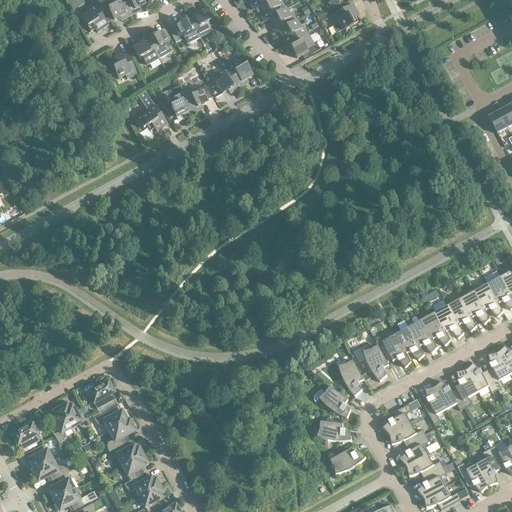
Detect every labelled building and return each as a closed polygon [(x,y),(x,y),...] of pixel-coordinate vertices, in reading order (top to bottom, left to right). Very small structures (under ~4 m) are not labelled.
[(82,0),(75,0),(68,5),(73,12),(85,4),(82,0)] [(131,18),(122,0),(108,0),(112,8),(108,10),(114,21),(119,18),(121,22),(131,18)] [(122,0),(131,18),(141,13),(139,8),(145,6),(141,0),(122,0)] [(249,0),(251,3),(250,4),(253,10),(271,0),(249,0)] [(278,5),(275,0),(271,0),(253,10),(253,11),(258,8),(262,15),(260,16),(264,22),(285,10),(281,3),(278,5)] [(326,0),(332,9),(340,4),(339,2),(341,0),(326,0)] [(94,5),(85,11),(87,14),(81,19),(91,33),(95,30),(97,33),(108,26),(94,5)] [(353,5),(331,17),(336,26),(333,28),(336,35),(358,23),(355,18),(359,17),(353,5)] [(306,8),(302,10),(306,16),(310,14),(306,8)] [(197,10),(187,15),(199,38),(211,32),(207,24),(210,22),(205,12),(199,14),(197,10)] [(289,17),(285,10),(264,22),(269,20),(273,27),(271,28),(274,34),(296,22),(292,15),(289,17)] [(323,12),(316,16),(319,23),(327,19),(323,12)] [(199,38),(187,15),(177,20),(179,24),(174,27),(175,29),(170,32),(176,44),(184,39),(187,44),(199,38)] [(300,28),(296,22),(274,34),(275,34),(279,32),(283,39),(282,40),(285,46),(307,34),(303,27),(300,28)] [(156,31),(146,37),(159,59),(171,52),(166,45),(169,43),(163,32),(158,35),(156,31)] [(313,46),(307,34),(285,46),(289,53),(292,51),(297,59),(302,56),(305,62),(313,57),(312,55),(320,51),(316,44),(313,46)] [(225,35),(217,41),(221,47),(230,42),(225,35)] [(159,59),(146,37),(136,42),(138,46),(133,49),(139,60),(142,58),(147,66),(159,59)] [(126,53),(119,56),(114,58),(116,61),(111,64),(118,80),(125,76),(127,80),(136,75),(126,53)] [(181,55),(176,58),(182,68),(187,65),(181,55)] [(238,61),(226,68),(240,90),(249,84),(247,80),(252,77),(246,66),(243,68),(238,61)] [(240,90),(226,68),(214,75),(219,82),(216,84),(222,95),(228,92),(230,96),(240,90)] [(192,81),(180,86),(194,115),(204,110),(202,106),(207,103),(206,101),(212,99),(206,87),(197,91),(192,81)] [(194,115),(180,86),(168,92),(173,103),(164,107),(170,119),(175,116),(176,119),(182,116),(184,120),(194,115)] [(146,110),(144,111),(134,118),(143,130),(147,127),(150,132),(155,129),(157,132),(167,125),(145,92),(137,97),(146,110)] [(508,130),(511,127),(511,114),(508,108),(499,113),(508,130)] [(489,119),(498,135),(508,130),(499,113),(489,119)] [(511,272),(501,278),(511,298),(511,272)] [(511,311),(511,298),(501,278),(488,285),(504,314),(499,305),(504,302),(505,304),(507,307),(509,309),(511,312),(511,311)] [(504,314),(488,285),(475,293),(490,321),(491,321),(486,312),(491,309),(492,311),(494,314),(495,316),(498,319),(504,314)] [(490,321),(475,293),(462,300),(477,328),(473,319),(478,317),(479,318),(481,321),(482,324),(485,327),(490,321)] [(477,328),(462,300),(448,307),(459,327),(464,324),(465,326),(467,329),(469,331),(472,334),(477,328)] [(459,327),(448,307),(435,314),(451,343),(446,334),(451,331),(452,333),(454,336),(456,338),(458,341),(464,335),(459,327)] [(400,313),(395,316),(398,321),(403,318),(400,313)] [(451,343),(435,314),(422,321),(438,350),(433,341),(438,338),(439,340),(441,343),(443,345),(445,348),(451,343)] [(438,350),(422,321),(409,329),(425,357),(420,348),(425,345),(426,347),(428,350),(430,352),(432,355),(438,350)] [(425,357),(409,329),(396,336),(411,364),(412,364),(407,355),(412,353),(413,354),(415,357),(416,360),(419,363),(425,357)] [(411,364),(396,336),(382,343),(393,363),(398,360),(399,362),(401,364),(403,366),(406,370),(411,364)] [(384,370),(389,367),(379,347),(372,351),(364,353),(365,357),(366,359),(366,362),(368,365),(370,369),(372,373),(373,375),(375,377),(377,380),(379,382),(381,384),(387,377),(384,370)] [(500,354),(498,355),(510,376),(511,375),(511,355),(506,348),(500,354)] [(510,376),(498,355),(497,356),(489,357),(490,362),(492,367),(493,369),(487,372),(498,392),(501,397),(507,393),(500,382),(510,376)] [(359,385),(364,382),(354,362),(347,366),(339,368),(340,372),(341,374),(342,376),(343,380),(345,384),(347,388),(348,390),(350,391),(353,395),(354,397),(356,398),(362,392),(359,385)] [(315,363),(307,365),(309,372),(317,370),(315,363)] [(468,371),(467,372),(479,394),(488,388),(492,395),(498,392),(487,372),(482,375),(481,373),(477,369),(474,365),(468,371)] [(479,394),(467,372),(465,373),(457,375),(458,379),(460,384),(461,386),(456,389),(466,409),(472,406),(469,399),(479,394)] [(368,374),(363,377),(366,382),(371,379),(368,374)] [(88,394),(94,406),(97,410),(115,400),(112,394),(114,393),(108,382),(107,381),(106,380),(105,380),(104,380),(103,380),(102,380),(101,381),(100,381),(100,382),(99,382),(99,383),(99,384),(99,385),(99,386),(99,387),(88,394)] [(437,388),(435,389),(447,411),(457,406),(460,412),(466,409),(456,389),(450,392),(449,390),(446,386),(443,383),(437,388)] [(330,388),(326,395),(324,392),(318,396),(317,398),(316,399),(316,401),(316,402),(317,403),(318,405),(321,401),(322,403),(326,406),(329,409),(332,412),(334,413),(336,415),(340,417),(343,419),(348,420),(351,412),(345,407),(349,402),(330,388)] [(447,411),(435,389),(433,390),(426,392),(427,396),(428,402),(429,403),(424,407),(434,426),(441,423),(437,416),(447,411)] [(70,403),(60,409),(71,429),(78,426),(80,428),(82,429),(85,429),(88,429),(91,427),(81,409),(75,412),(70,403)] [(413,412),(409,405),(389,416),(392,422),(391,423),(386,427),(383,430),(389,435),(390,437),(411,425),(406,415),(413,412)] [(118,406),(100,416),(94,420),(95,423),(97,425),(100,426),(102,427),(105,426),(109,432),(129,421),(124,411),(122,412),(118,406)] [(505,407),(500,410),(502,415),(508,412),(505,407)] [(71,429),(60,409),(49,415),(54,424),(49,427),(58,445),(61,443),(64,441),(65,439),(65,436),(64,433),(71,429)] [(135,432),(129,421),(109,432),(112,439),(111,439),(108,441),(107,444),(107,447),(108,449),(109,452),(113,450),(113,451),(127,443),(124,438),(135,432)] [(343,432),(343,426),(321,423),(321,431),(318,439),(322,440),(326,441),(330,442),(334,443),(339,443),(343,443),(348,443),(352,442),(351,433),(343,432)] [(20,430),(20,429),(19,428),(18,428),(17,428),(16,428),(15,428),(14,428),(13,429),(12,429),(12,430),(11,431),(11,432),(11,433),(11,434),(12,435),(18,446),(20,445),(23,451),(41,441),(32,424),(21,430),(20,430)] [(417,435),(411,425),(390,437),(391,439),(392,446),(397,445),(402,444),(404,443),(407,448),(427,437),(423,431),(417,435)] [(430,443),(427,437),(407,448),(410,454),(408,455),(404,458),(400,461),(406,467),(407,469),(429,457),(423,447),(430,443)] [(127,443),(113,451),(122,466),(142,455),(137,445),(127,450),(125,445),(127,443)] [(91,444),(83,448),(86,453),(93,449),(91,444)] [(26,462),(32,473),(53,461),(44,445),(25,455),(28,461),(26,462)] [(490,451),(489,451),(500,471),(506,468),(507,470),(509,472),(511,475),(511,454),(509,449),(499,454),(495,448),(494,449),(490,451)] [(350,451),(330,462),(334,468),(336,476),(340,475),(342,474),(345,474),(348,472),(352,470),(356,468),(360,465),(364,462),(367,460),(360,453),(353,457),(350,451)] [(500,471),(489,451),(483,454),(487,461),(477,466),(489,488),(491,487),(498,485),(498,481),(496,476),(495,474),(500,471)] [(148,466),(142,455),(122,466),(130,482),(142,476),(139,471),(148,466)] [(429,457),(407,469),(408,470),(410,478),(419,475),(421,474),(424,480),(432,475),(446,468),(443,462),(434,466),(429,457)] [(56,468),(53,461),(32,473),(38,483),(49,477),(52,482),(68,474),(69,473),(67,470),(65,468),(63,467),(60,466),(57,467),(56,468)] [(459,461),(454,463),(457,469),(458,468),(462,466),(459,461)] [(425,486),(418,493),(423,498),(424,500),(446,488),(441,478),(454,471),(450,465),(432,475),(424,480),(427,485),(425,486)] [(462,466),(458,468),(468,488),(474,485),(475,487),(479,491),(482,494),(487,489),(489,488),(477,466),(467,471),(464,465),(462,466)] [(71,479),(68,474),(52,482),(52,483),(56,480),(59,485),(48,491),(54,502),(74,491),(69,481),(71,479)] [(145,481),(142,476),(130,482),(124,486),(126,489),(127,491),(130,492),(133,493),(136,492),(139,498),(160,487),(154,476),(145,481)] [(165,497),(160,487),(139,498),(146,511),(151,511),(162,506),(161,506),(159,507),(156,502),(165,497)] [(451,498),(446,488),(424,500),(425,502),(427,509),(430,509),(434,508),(437,507),(438,506),(441,511),(461,501),(458,494),(451,498)] [(80,500),(74,491),(54,502),(59,511),(70,506),(74,511),(97,499),(94,492),(80,500)] [(118,500),(113,502),(117,510),(122,507),(118,500)]
